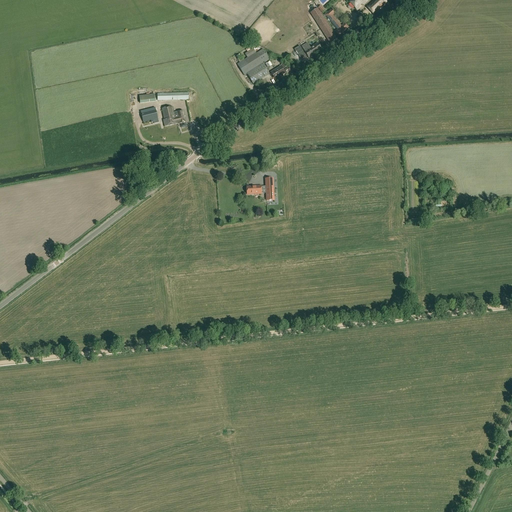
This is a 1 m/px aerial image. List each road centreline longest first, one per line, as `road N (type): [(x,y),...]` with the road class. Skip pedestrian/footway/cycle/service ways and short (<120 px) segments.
road 1 (tertiary): [(0,306),(237,126),(426,0)]
road 2 (track): [(511,306),(0,363)]
